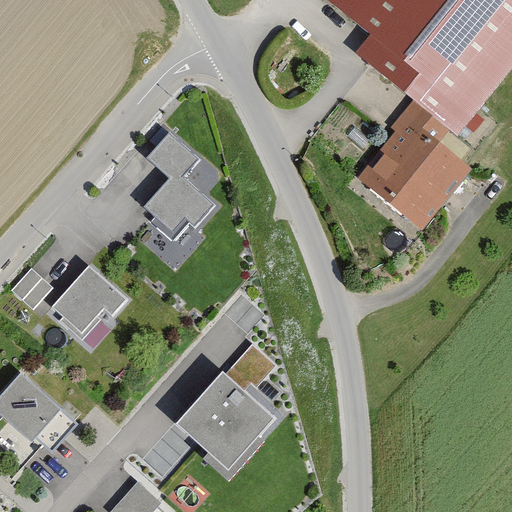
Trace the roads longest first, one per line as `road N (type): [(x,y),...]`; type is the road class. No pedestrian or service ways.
road 1 (residential): [(216,43),(327,271),(352,384),(359,511)]
road 2 (residential): [(0,267),(160,78),(216,43)]
